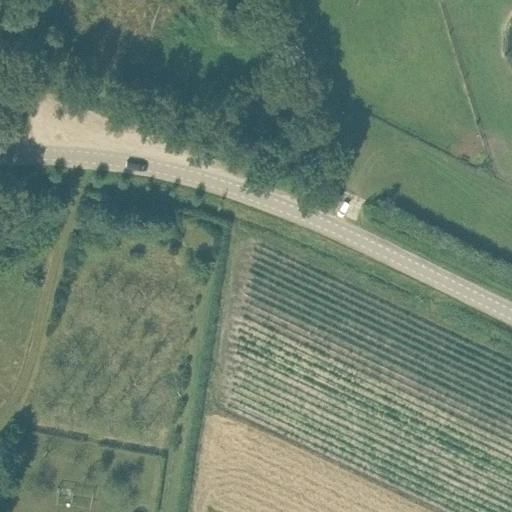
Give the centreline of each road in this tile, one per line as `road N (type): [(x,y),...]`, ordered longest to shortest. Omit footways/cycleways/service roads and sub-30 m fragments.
road 1 (tertiary): [(511,314),(286,208),(197,177),(73,155),(0,153)]
road 2 (track): [(114,160),(0,86)]
